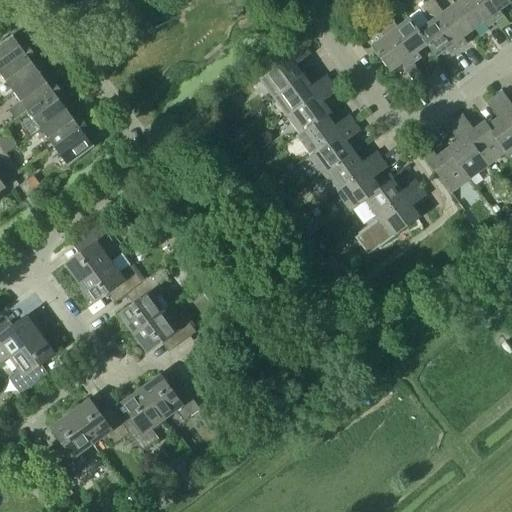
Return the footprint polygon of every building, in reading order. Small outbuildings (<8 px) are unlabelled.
[(428,0),(425,3),(458,49),(466,43),(462,37),(473,30),(454,4),(442,12),(433,0),(428,0)] [(458,0),(454,4),(473,30),(483,22),(487,28),(495,22),(479,0),(458,0)] [(510,2),(508,0),(479,0),(495,22),(503,16),(499,10),(510,2)] [(429,23),(418,30),(417,31),(427,44),(426,45),(435,57),(446,49),(450,55),(458,49),(425,3),(418,8),(429,23)] [(386,12),(379,18),(413,64),(421,58),(417,52),(426,45),(427,44),(417,31),(418,30),(409,18),(397,27),(386,12)] [(383,37),(371,46),(390,72),(401,64),(405,69),(413,64),(379,18),(372,23),(383,37)] [(12,35),(0,43),(0,73),(32,50),(26,42),(20,46),(12,35)] [(273,97),(304,75),(296,65),(310,54),(304,45),(259,78),(273,97)] [(13,92),(40,72),(32,62),(37,58),(32,50),(0,73),(13,92)] [(27,110),(59,87),(53,79),(47,83),(40,72),(13,92),(20,101),(9,109),(15,118),(27,110)] [(304,75),(273,97),(287,116),(331,83),(326,75),(311,85),(304,75)] [(287,116),(300,133),(300,134),(327,115),(331,113),(323,101),(337,91),(331,83),(287,116)] [(40,128),(66,109),(59,99),(64,95),(59,87),(27,110),(40,128)] [(511,105),(502,92),(494,98),(511,121),(511,105)] [(511,153),(511,121),(494,98),(486,103),(497,118),(487,125),(486,125),(506,152),(505,153),(508,156),(511,153)] [(40,128),(54,147),(85,124),(80,116),(74,120),(66,109),(40,128)] [(296,136),(310,155),(354,123),(349,115),(334,125),(327,115),(300,134),(300,133),(296,136)] [(462,115),(454,120),(488,165),(505,153),(506,152),(486,125),(487,125),(484,121),(473,129),(462,115)] [(454,120),(447,126),(457,141),(447,148),(469,179),(488,165),(454,120)] [(324,173),(354,151),(346,141),(360,131),(354,123),(310,155),(324,173)] [(85,124),(54,147),(68,166),(94,147),(86,136),(91,132),(85,124)] [(469,179),(447,148),(436,156),(426,142),(417,148),(450,193),(469,179)] [(337,192),(381,159),(376,151),(361,162),(354,151),(324,173),(337,192)] [(0,159),(7,169),(7,168),(14,163),(6,153),(0,157),(0,159)] [(254,154),(247,160),(252,167),(260,162),(254,154)] [(380,188),(373,178),(387,167),(381,159),(337,192),(351,211),(353,210),(363,202),(362,202),(380,188)] [(373,217),(376,220),(420,187),(414,179),(400,190),(392,179),(380,188),(362,202),(363,202),(353,210),(363,224),(373,217)] [(27,196),(27,195),(34,191),(26,180),(19,185),(27,196)] [(389,239),(420,217),(412,206),(426,195),(420,187),(376,220),(389,239)] [(318,207),(311,212),(316,218),(322,214),(318,207)] [(65,265),(79,284),(111,260),(102,248),(112,240),(100,224),(76,241),(84,251),(65,265)] [(320,266),(330,278),(342,268),(332,256),(320,266)] [(131,291),(142,282),(130,265),(120,273),(111,260),(79,284),(93,303),(111,289),(119,300),(131,291)] [(118,315),(132,334),(164,310),(155,298),(166,290),(159,282),(167,276),(162,268),(142,282),(131,291),(137,301),(118,315)] [(164,310),(132,334),(146,353),(165,339),(173,349),(196,332),(184,315),(173,323),(164,310)] [(0,345),(9,357),(41,334),(27,315),(8,329),(1,319),(0,319),(0,345)] [(41,334),(9,357),(18,370),(8,377),(20,394),(44,377),(36,367),(55,353),(41,334)] [(160,374),(140,388),(164,420),(176,411),(183,421),(200,409),(183,386),(173,393),(160,374)] [(126,428),(129,434),(142,451),(159,439),(151,429),(164,420),(140,388),(121,402),(135,421),(126,428)] [(207,404),(215,398),(209,390),(201,395),(207,404)] [(69,413),(93,445),(105,435),(113,446),(129,434),(126,428),(112,410),(102,418),(88,399),(69,413)] [(222,411),(231,423),(241,417),(237,411),(225,409),(222,411)] [(93,445),(69,413),(50,427),(64,446),(54,453),(71,476),(88,464),(80,454),(93,445)] [(73,493),(64,481),(58,485),(67,497),(73,493)]
